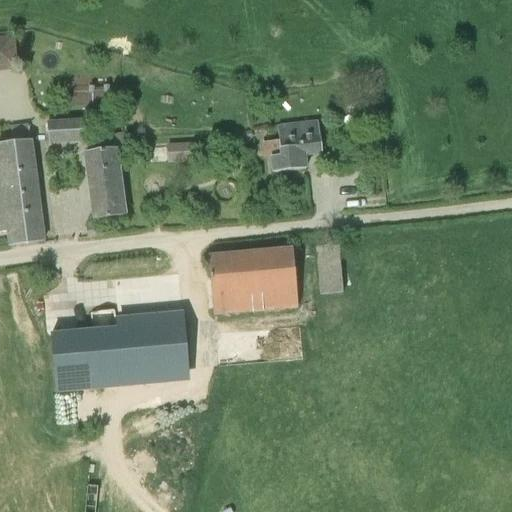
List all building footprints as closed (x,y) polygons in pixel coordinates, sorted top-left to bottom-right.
[(0,67),(18,67),(17,31),(0,31),(0,67)] [(121,103),(121,114),(129,114),(129,103),(121,103)] [(49,144),(85,142),(84,120),(47,122),(49,144)] [(321,153),(319,133),(318,120),(277,125),(279,140),(261,142),(263,160),(271,159),(273,174),(305,170),(304,155),(321,153)] [(29,198),(36,197),(27,126),(10,128),(13,144),(0,145),(0,233),(8,232),(10,247),(43,242),(38,210),(31,211),(29,198)] [(118,150),(128,149),(127,133),(96,137),(98,152),(85,154),(94,221),(127,217),(118,150)] [(170,158),(189,159),(189,139),(171,139),(170,158)] [(341,162),(341,172),(356,173),(357,163),(341,162)] [(107,235),(105,224),(86,227),(88,239),(89,238),(107,235)] [(342,294),(340,266),(338,246),(316,248),(321,296),(342,294)] [(297,309),(294,270),(292,250),(208,257),(213,317),(297,309)] [(117,328),(114,311),(90,314),(93,331),(117,328)] [(121,329),(123,373),(188,370),(186,326),(121,329)] [(100,390),(95,332),(49,335),(55,395),(100,390)]
